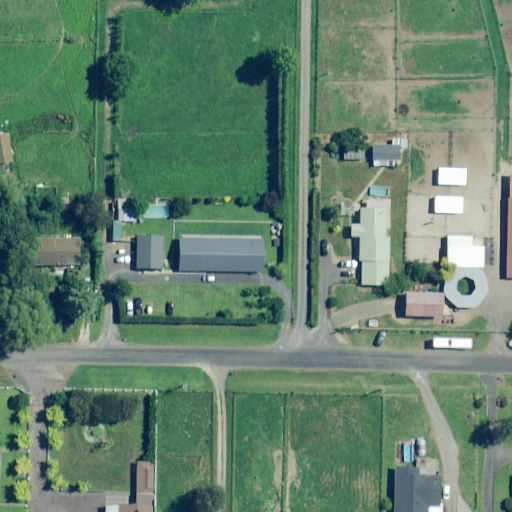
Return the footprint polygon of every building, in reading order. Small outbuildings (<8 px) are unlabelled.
[(0,135),(0,164),(12,162),(8,134),(0,135)] [(399,139),(392,139),(392,146),(373,146),(373,166),(389,166),(389,161),(399,160),(399,139)] [(351,201),(338,201),(338,217),(351,217),(351,201)] [(386,209),(360,209),(360,225),(351,225),(350,237),(359,237),(359,261),(362,261),(361,285),(388,286),(389,237),(385,237),(386,209)] [(162,269),(163,238),(137,237),(136,268),(162,269)] [(261,272),(262,240),(179,238),(178,271),(261,272)] [(79,266),(79,239),(34,239),(34,266),(79,266)] [(449,303),(452,306),(455,308),(459,309),(463,310),(466,311),(470,310),(474,309),(477,307),(480,305),(483,302),(485,299),(487,295),(487,291),(488,288),(487,284),(486,280),(484,277),(482,274),(479,271),(476,269),(472,267),(468,267),(465,266),(461,267),(457,268),(454,270),(451,272),(448,275),(446,278),(444,282),(444,285),(443,289),(444,293),(445,297),(447,300),(449,303)] [(441,317),(442,294),(404,293),(404,316),(441,317)] [(154,463),(136,462),(135,495),(153,496),(154,463)] [(416,468),(394,468),(392,511),(441,511),(442,507),(438,507),(439,477),(416,476),(416,468)]
